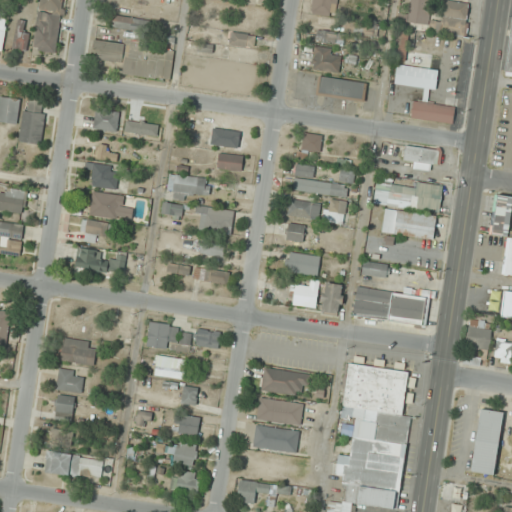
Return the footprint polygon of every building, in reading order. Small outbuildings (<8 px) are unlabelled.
[(62,0),(39,0),(34,51),(57,53),(62,0)] [(313,0),(312,14),(337,16),(337,0),(313,0)] [(469,2),(443,0),(442,20),(431,19),(432,0),(410,0),(409,29),(467,33),(469,2)] [(152,20),(114,15),(112,28),(150,34),(152,20)] [(28,50),(26,20),(14,21),(16,51),(28,50)] [(345,43),(344,31),(316,33),(316,45),(345,43)] [(255,47),(256,34),(230,33),(229,46),(255,47)] [(171,80),(174,50),(140,46),(141,39),(127,38),(127,44),(95,40),(93,59),(116,61),(114,73),(171,80)] [(332,54),(332,48),(315,46),(312,69),(338,72),(341,56),(332,54)] [(438,70),(398,65),(395,84),(425,88),(423,102),(414,100),(412,119),(453,124),(455,106),(427,103),(429,89),(436,90),(438,70)] [(364,102),(367,83),(319,76),(317,95),(364,102)] [(0,121),(16,124),(20,100),(0,96),(0,97),(0,121)] [(159,134),(162,113),(135,109),(132,129),(159,134)] [(94,129),(118,131),(119,111),(95,110),(94,129)] [(41,144),(45,114),(24,111),(19,141),(41,144)] [(321,152),(322,134),(303,134),(302,151),(321,152)] [(109,145),(99,144),(97,159),(118,162),(119,153),(108,152),(109,145)] [(442,150),(405,147),(404,162),(415,163),(414,170),(432,171),(432,166),(440,166),(442,150)] [(243,155),(219,154),(218,170),(242,171),(243,155)] [(92,187),(118,188),(118,166),(93,165),(92,187)] [(348,185),(313,181),(315,166),(297,165),(294,191),(347,197),(348,185)] [(352,174),(344,170),(340,179),(349,183),(352,174)] [(168,191),(174,191),(174,196),(209,198),(210,177),(169,175),(168,191)] [(374,204),(440,214),(443,187),(415,183),(415,185),(377,180),(374,204)] [(2,186),(0,193),(0,209),(21,217),(28,195),(2,186)] [(124,207),(124,195),(93,192),(91,216),(132,219),(133,208),(124,207)] [(507,236),(511,213),(511,197),(498,194),(490,232),(507,236)] [(288,216),(316,219),(317,202),(289,200),(288,216)] [(322,222),(344,223),(346,201),(330,200),(330,211),(323,211),(322,222)] [(162,215),(183,216),(184,204),(163,203),(162,215)] [(234,211),(196,206),(195,217),(202,218),(200,230),(231,234),(234,211)] [(437,217),(385,211),(382,234),(434,240),(437,217)] [(109,238),(108,220),(82,222),(83,239),(109,238)] [(0,223),(0,255),(21,257),(24,226),(0,223)] [(286,241),(303,243),(306,225),(288,223),(286,241)] [(226,244),(202,241),(200,255),(224,257),(226,244)] [(124,275),(126,257),(107,255),(107,252),(79,249),(76,269),(124,275)] [(318,276),(321,256),(290,252),(287,272),(318,276)] [(165,271),(188,277),(191,267),(168,261),(165,271)] [(390,277),(391,264),(363,263),(363,276),(390,277)] [(229,284),(230,272),(196,268),(194,280),(229,284)] [(320,282),(310,280),(309,287),(296,284),(292,304),(315,308),(320,282)] [(341,314),(344,285),(325,283),(322,313),(341,314)] [(430,297),(357,286),(353,315),(425,326),(430,297)] [(511,317),(511,292),(492,292),(492,305),(499,305),(499,317),(511,317)] [(11,312),(0,311),(0,337),(9,339),(11,312)] [(122,332),(125,320),(113,318),(111,330),(122,332)] [(92,320),(65,320),(65,334),(92,334),(92,320)] [(490,320),(468,320),(468,350),(490,350),(490,320)] [(179,326),(150,322),(146,347),(166,350),(168,342),(177,343),(179,326)] [(196,346),(219,348),(220,332),(197,330),(196,346)] [(511,352),(511,340),(497,338),(493,360),(510,362),(511,352)] [(94,366),(97,343),(64,339),(61,361),(94,366)] [(188,375),(186,356),(154,359),(156,379),(188,375)] [(397,510),(409,417),(403,416),(409,371),(348,364),(339,435),(352,437),(350,455),(338,454),(336,474),(345,475),(342,502),(329,500),(327,511),(350,511),(352,504),(397,510)] [(84,372),(59,369),(57,390),(82,393),(84,372)] [(262,391),(300,395),(300,386),(309,386),(310,373),(264,369),(262,391)] [(196,406),(200,389),(184,386),(181,404),(196,406)] [(74,414),(75,397),(56,395),(55,412),(74,414)] [(258,420),(301,425),(303,403),(260,398),(258,420)] [(471,473),(494,476),(504,412),(481,409),(471,473)] [(151,426),(152,413),(136,411),(134,425),(151,426)] [(199,435),(200,415),(175,414),(174,433),(199,435)] [(253,448),(297,453),(299,431),(256,426),(253,448)] [(198,446),(177,442),(173,462),(194,466),(198,446)] [(104,459),(48,452),(45,473),(101,481),(104,459)] [(175,477),(171,484),(192,495),(201,479),(184,469),(179,479),(175,477)] [(255,504),(256,493),(289,496),(290,486),(239,481),(237,502),(255,504)]
